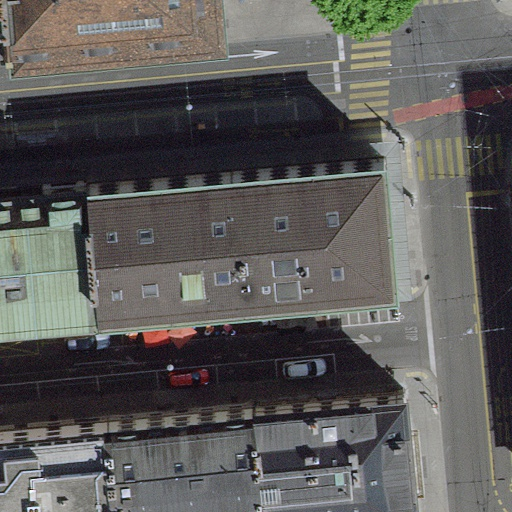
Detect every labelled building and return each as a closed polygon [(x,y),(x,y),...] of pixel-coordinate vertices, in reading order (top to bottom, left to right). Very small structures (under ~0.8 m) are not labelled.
[(0,0),(0,36),(39,33),(208,19),(206,0),(0,0)] [(261,158),(236,161),(252,292),(294,287),(390,277),(384,215),(378,146),(261,158)] [(206,163),(88,174),(102,306),(209,296),(252,292),(236,161),(206,163)] [(0,316),(17,314),(102,306),(88,174),(0,182),(0,316)] [(241,409),(252,511),(409,511),(404,463),(398,396),(334,401),(241,409)] [(178,415),(90,422),(96,511),(252,511),(241,409),(178,415)] [(11,429),(0,430),(0,511),(96,511),(90,422),(11,429)]
